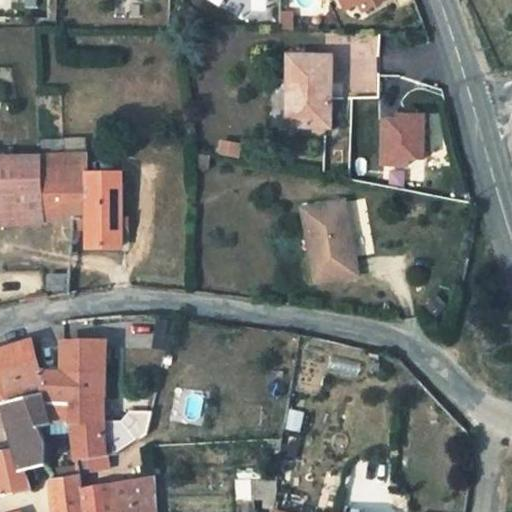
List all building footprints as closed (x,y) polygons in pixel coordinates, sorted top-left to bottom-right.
[(355,0),(367,22),(392,9),(386,0),(355,0)] [(331,128),(330,56),(286,56),(286,95),(293,95),(293,127),(331,128)] [(405,163),(405,156),(421,156),(422,116),(398,115),(397,121),(383,121),(383,163),(405,163)] [(40,159),(42,225),(87,223),(88,250),(123,248),(124,177),(92,177),(90,158),(40,159)] [(0,197),(28,197),(27,159),(0,160),(0,197)] [(0,230),(42,225),(40,159),(27,159),(28,197),(0,197),(0,230)] [(404,172),(390,172),(390,185),(404,187),(404,172)] [(314,283),(357,276),(345,202),(301,209),(314,283)] [(19,288),(0,292),(0,302),(2,309),(25,303),(19,288)] [(41,408),(42,401),(42,373),(36,373),(32,344),(0,352),(0,394),(18,445),(0,451),(0,498),(31,491),(26,472),(44,467),(49,466),(47,453),(39,430),(48,427),(41,408)] [(105,375),(104,347),(62,349),(62,374),(105,375)] [(42,373),(42,401),(69,402),(69,396),(106,397),(105,375),(62,374),(42,373)] [(69,396),(69,402),(70,419),(77,464),(117,459),(141,442),(125,423),(107,422),(106,397),(69,396)] [(125,423),(141,442),(149,437),(150,427),(152,411),(134,410),(125,423)] [(237,476),(237,500),(276,500),(276,476),(237,476)] [(82,511),(80,494),(78,477),(50,484),(54,511),(82,511)] [(82,511),(152,511),(151,479),(80,494),(82,511)]
